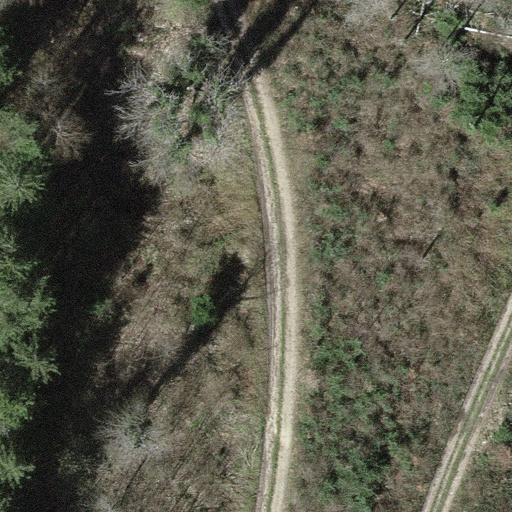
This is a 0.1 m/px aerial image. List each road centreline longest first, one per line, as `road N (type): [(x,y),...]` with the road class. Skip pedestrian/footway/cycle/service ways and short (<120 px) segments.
road 1 (track): [(265,511),(288,274),(283,200),(230,0)]
road 2 (track): [(432,511),(511,319)]
